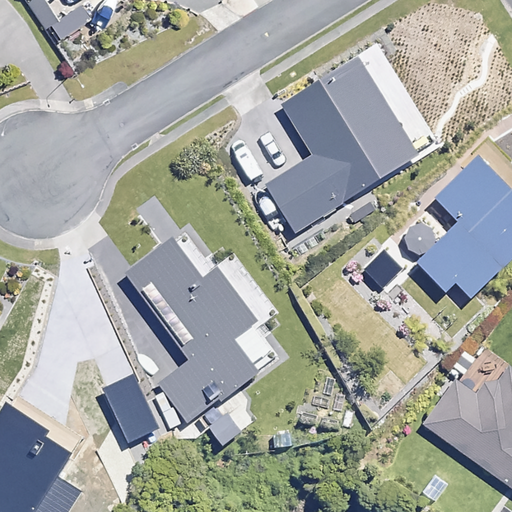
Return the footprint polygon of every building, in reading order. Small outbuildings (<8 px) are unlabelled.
[(420,157),(364,65),(283,113),(276,101),(213,139),(252,203),(268,193),(297,242),(425,165),(420,157)] [(511,266),(511,165),(495,148),(438,203),(463,230),(421,270),(448,298),(457,289),(472,305),(511,266)] [(420,273),(390,241),(361,269),(391,301),(420,273)] [(222,277),(206,288),(178,246),(130,279),(189,366),(161,386),(189,428),(260,380),(237,346),(276,319),(233,255),(215,267),(222,277)] [(511,372),(486,407),(456,385),(425,427),(511,489),(511,372)]
